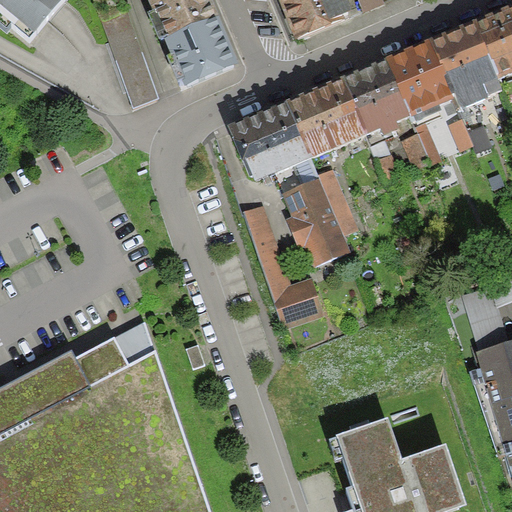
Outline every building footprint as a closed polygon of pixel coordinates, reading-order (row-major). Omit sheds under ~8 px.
[(0,0),(0,13),(32,42),(68,0),(0,0)] [(91,0),(129,106),(154,97),(119,0),(91,0)] [(211,18),(203,0),(148,0),(164,37),(211,18)] [(346,12),(340,0),(278,0),(292,34),(346,12)] [(511,11),(477,26),(496,72),(511,65),(511,11)] [(230,62),(211,18),(164,37),(183,81),(230,62)] [(479,79),(496,72),(477,26),(434,44),(454,92),(459,105),(485,94),(479,79)] [(405,113),(454,92),(434,44),(385,64),(405,113)] [(363,129),(405,113),(385,64),(343,81),(363,129)] [(307,153),(363,129),(343,81),(287,104),(307,153)] [(511,111),(507,99),(494,104),(502,126),(511,122),(511,111)] [(274,166),(307,153),(287,104),(230,127),(247,170),(272,160),(274,166)] [(459,143),(480,134),(470,113),(450,123),(459,143)] [(409,118),(397,124),(405,141),(403,142),(414,166),(438,155),(426,130),(417,134),(409,118)] [(391,148),(374,156),(385,179),(401,171),(391,148)] [(307,153),(274,166),(313,261),(345,248),(339,232),(352,227),(323,154),(310,160),(307,153)] [(258,200),(238,207),(278,321),(319,307),(308,277),(287,284),(258,200)] [(511,264),(485,274),(488,283),(493,302),(511,295),(511,264)] [(457,291),(473,347),(502,339),(493,302),(488,283),(457,291)] [(511,335),(502,339),(473,347),(478,363),(470,366),(495,449),(503,447),(511,478),(511,335)] [(132,369),(116,340),(78,361),(74,353),(16,384),(0,391),(0,511),(212,511),(157,356),(132,369)] [(198,346),(186,350),(193,369),(205,365),(198,346)] [(389,423),(338,440),(361,511),(461,511),(467,510),(446,450),(402,464),(389,423)]
